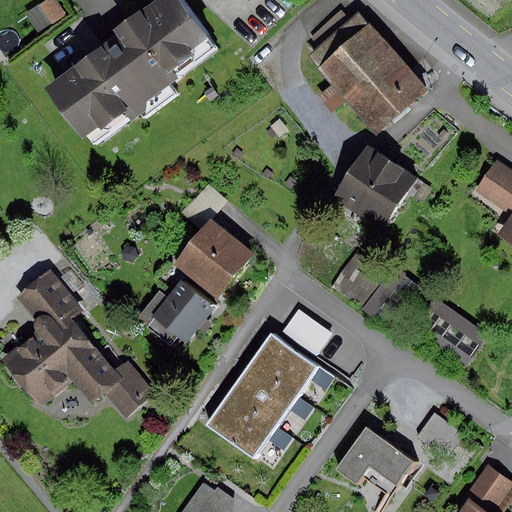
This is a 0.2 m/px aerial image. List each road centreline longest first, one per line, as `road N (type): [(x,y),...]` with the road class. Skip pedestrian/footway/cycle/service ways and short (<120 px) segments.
road 1 (residential): [(118,511),(289,269)]
road 2 (residential): [(511,433),(289,269)]
road 3 (primary): [(511,78),(413,0)]
